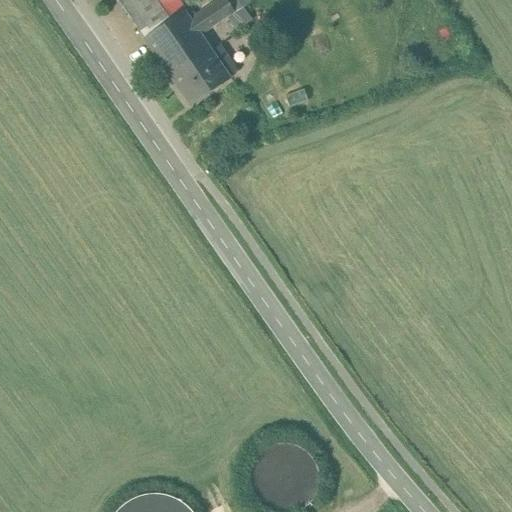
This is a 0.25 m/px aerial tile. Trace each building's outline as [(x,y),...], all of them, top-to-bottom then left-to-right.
[(117,0),(144,40),(169,22),(154,0),(117,0)] [(154,0),(169,22),(185,12),(176,0),(154,0)] [(224,0),(219,0),(190,20),(200,35),(233,12),(224,0)] [(200,35),(190,20),(185,12),(169,22),(144,40),(189,106),(230,78),(200,35)] [(248,477),(249,490),(254,500),(262,509),(268,511),(298,511),(306,508),(314,498),(319,487),(319,475),(316,464),(308,453),(296,446),(283,444),(270,446),(259,453),(251,464),(248,477)] [(193,511),(183,502),(172,497),(160,494),(147,494),(136,498),(123,505),(116,511),(193,511)]
